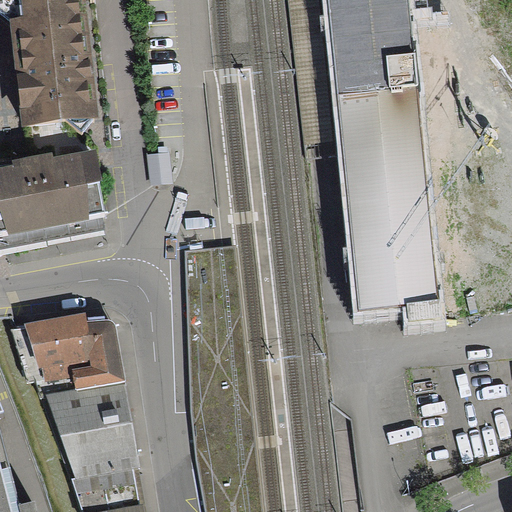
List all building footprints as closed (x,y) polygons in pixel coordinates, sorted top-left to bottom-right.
[(0,0),(0,19),(15,32),(10,32),(22,140),(26,139),(72,134),(81,141),(84,137),(89,132),(100,131),(88,13),(99,12),(97,0),(0,0)] [(342,145),(327,0),(287,0),(304,148),(342,145)] [(327,0),(342,145),(361,329),(407,324),(409,341),(443,338),(408,0),(327,0)] [(72,134),(26,139),(29,161),(39,160),(40,165),(0,169),(0,180),(14,178),(13,172),(29,169),(54,164),(55,170),(96,162),(99,161),(99,148),(84,137),(81,141),(72,134)] [(174,186),(170,154),(147,157),(151,188),(174,186)] [(0,252),(107,232),(105,223),(108,222),(96,162),(55,170),(54,164),(29,169),(13,172),(14,178),(0,180),(0,252)] [(221,250),(186,253),(190,397),(198,464),(206,511),(263,511),(237,248),(224,249),(221,250)] [(86,321),(12,335),(28,389),(37,387),(41,403),(44,402),(124,390),(127,390),(116,332),(112,326),(106,323),(87,325),(86,321)] [(44,402),(76,486),(134,474),(141,473),(124,390),(44,402)] [(17,511),(0,432),(0,426),(5,425),(0,412),(0,511),(17,511)] [(79,511),(144,511),(141,511),(134,474),(76,486),(73,487),(79,511)]
